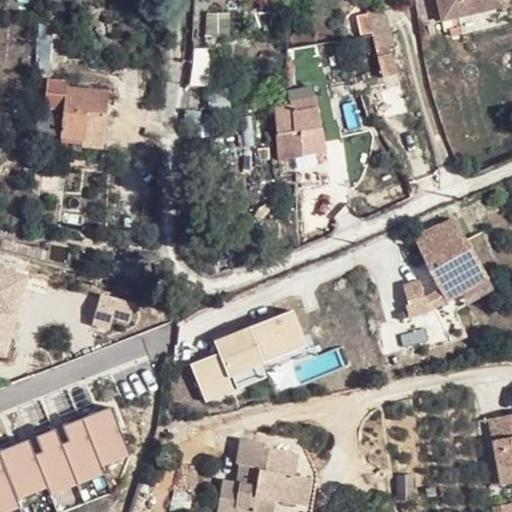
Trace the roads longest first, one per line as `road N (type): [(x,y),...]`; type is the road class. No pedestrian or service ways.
road 1 (residential): [(175,60),(166,231),(171,265),(185,282),(209,288),(238,281),(511,169)]
road 2 (residential): [(0,401),(173,330)]
